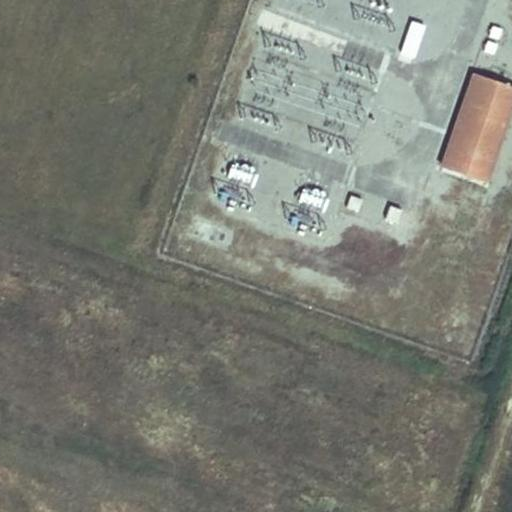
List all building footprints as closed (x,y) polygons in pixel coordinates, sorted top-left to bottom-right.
[(425,21),(410,17),(396,59),(411,63),(425,21)] [(511,82),(484,72),(450,166),(492,181),(511,123),(511,82)] [(233,164),(230,176),(251,180),(254,167),(233,164)] [(425,199),(420,211),(447,221),(451,209),(425,199)] [(441,249),(454,255),(466,223),(453,218),(441,249)]
